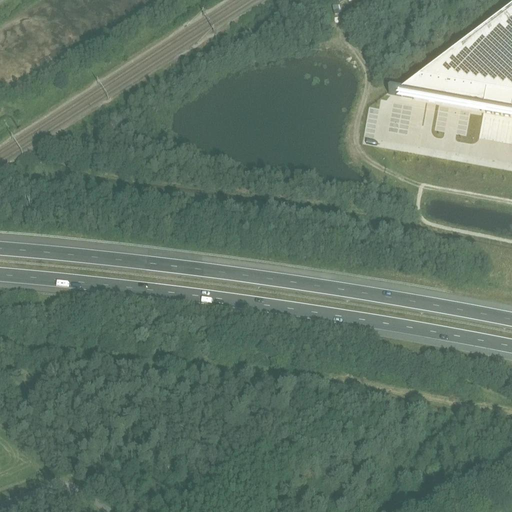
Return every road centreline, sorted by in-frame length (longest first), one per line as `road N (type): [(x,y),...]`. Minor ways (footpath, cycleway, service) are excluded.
road 1 (motorway): [(0,274),(511,346)]
road 2 (motorway): [(511,316),(217,268),(0,246)]
